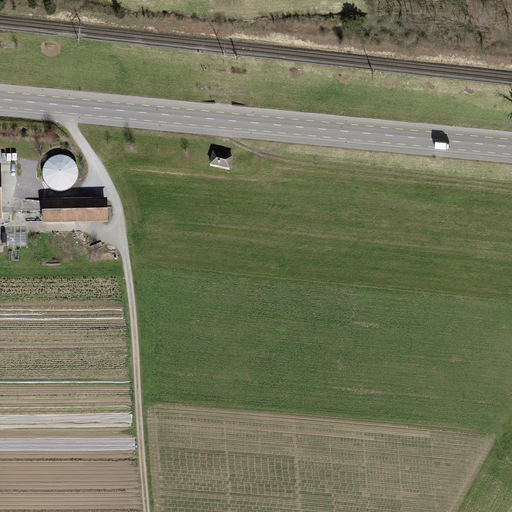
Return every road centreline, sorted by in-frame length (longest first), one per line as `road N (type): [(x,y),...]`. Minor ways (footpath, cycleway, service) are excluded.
road 1 (primary): [(511,146),(0,99)]
road 2 (track): [(146,511),(121,227),(104,176),(58,104)]
road 3 (track): [(0,229),(121,227)]
